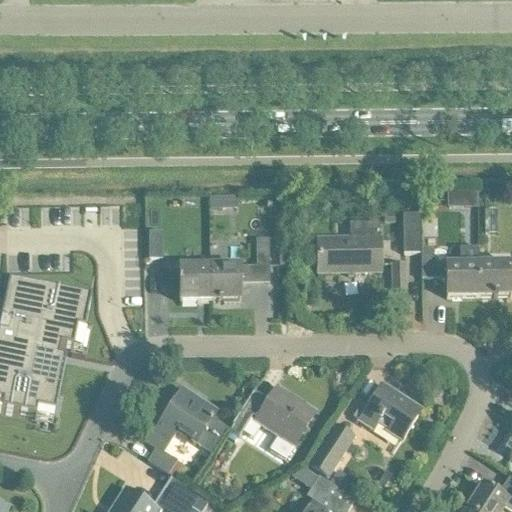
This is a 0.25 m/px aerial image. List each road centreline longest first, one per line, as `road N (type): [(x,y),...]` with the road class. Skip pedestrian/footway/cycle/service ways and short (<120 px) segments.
road 1 (residential): [(70,482),(134,357),(437,344),(460,349),(482,384),(477,409),(414,511)]
road 2 (primary): [(0,126),(511,120)]
road 3 (unclassified): [(0,18),(511,17)]
